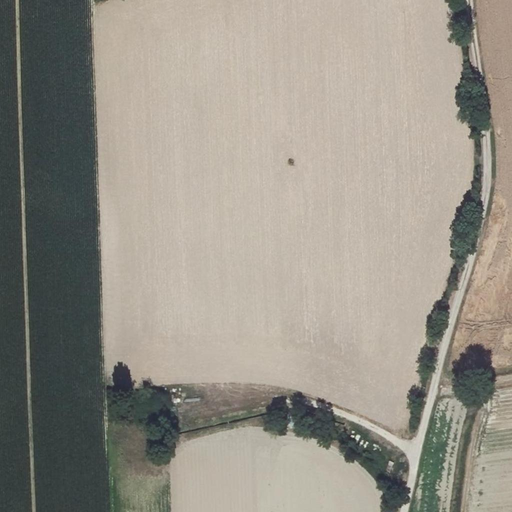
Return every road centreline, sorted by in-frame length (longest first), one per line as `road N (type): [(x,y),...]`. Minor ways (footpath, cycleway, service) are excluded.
road 1 (track): [(403,511),(488,188),(467,0)]
road 2 (track): [(417,450),(308,401),(248,406)]
